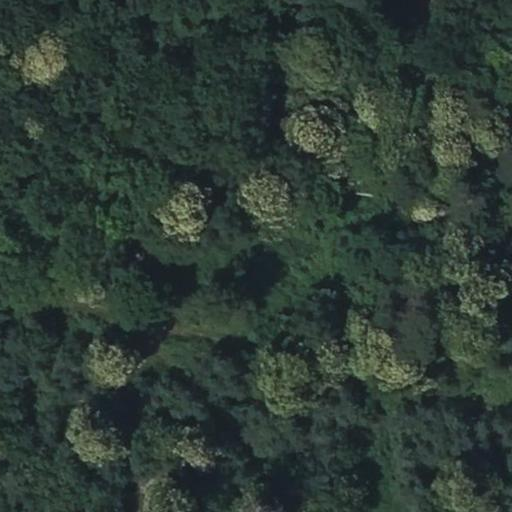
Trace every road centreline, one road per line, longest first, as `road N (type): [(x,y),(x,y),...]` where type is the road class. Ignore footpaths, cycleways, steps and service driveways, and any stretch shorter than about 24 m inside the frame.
road 1 (track): [(511,407),(0,274)]
road 2 (track): [(277,511),(133,308)]
